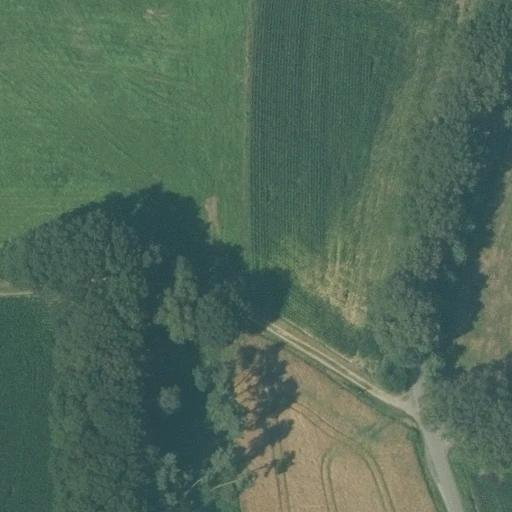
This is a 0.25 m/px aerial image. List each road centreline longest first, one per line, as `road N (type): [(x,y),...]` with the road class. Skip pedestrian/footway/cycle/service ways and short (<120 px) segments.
road 1 (track): [(0,289),(154,279),(227,300),(426,416)]
road 2 (unclassified): [(511,50),(425,281),(408,364),(426,416)]
